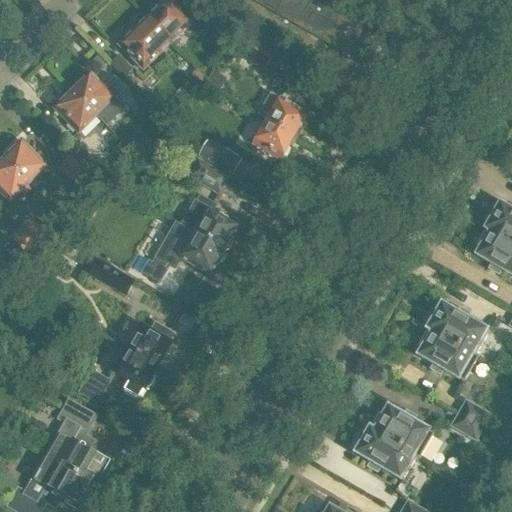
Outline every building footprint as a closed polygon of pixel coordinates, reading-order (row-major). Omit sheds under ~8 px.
[(151,17),(147,20),(172,44),(192,25),(200,17),(182,0),(180,0),(174,7),(167,0),(157,10),(156,10),(155,10),(151,15),(151,17)] [(250,0),(255,3),(297,26),(346,54),(365,19),(330,0),(250,0)] [(138,29),(119,48),(144,72),(172,44),(147,20),(145,23),(143,23),(138,28),(138,29)] [(230,49),(242,38),(225,20),(214,30),(230,49)] [(277,51),(248,35),(236,56),(265,72),(277,51)] [(134,72),(119,58),(110,65),(125,81),(134,72)] [(200,85),(206,79),(198,70),(192,77),(200,85)] [(80,86),(72,94),(97,118),(107,128),(126,109),(117,100),(127,90),(114,78),(103,89),(90,76),(88,78),(85,78),(80,83),(80,86)] [(79,136),(97,118),(72,94),(65,101),(62,101),(57,107),(56,110),(55,111),(79,136)] [(271,94),(258,117),(267,122),(267,123),(294,139),(307,116),(304,114),(305,112),(308,107),(307,107),(296,100),(292,107),(280,100),(271,94)] [(267,123),(254,145),(281,161),(294,139),(267,123)] [(122,144),(131,153),(139,145),(130,137),(122,144)] [(241,161),(210,142),(201,156),(232,176),(241,161)] [(4,162),(30,187),(47,170),(22,144),(20,147),(17,146),(13,151),(12,154),(4,162)] [(124,160),(131,153),(122,144),(115,151),(124,160)] [(71,158),(58,170),(81,193),(93,181),(85,173),(72,159),(71,158)] [(0,193),(11,205),(30,187),(4,162),(0,166),(0,193)] [(220,195),(228,181),(199,163),(190,177),(220,195)] [(94,164),(85,173),(93,181),(95,183),(98,186),(107,178),(94,164)] [(49,208),(64,224),(76,213),(61,197),(49,208)] [(196,204),(181,229),(222,253),(225,248),(229,248),(232,243),(231,239),(238,227),(213,212),(216,207),(200,198),(197,204),(196,204)] [(483,229),(511,246),(511,216),(496,207),(493,212),(487,209),(479,224),(484,227),(483,229)] [(10,239),(31,261),(51,242),(29,220),(10,239)] [(149,264),(143,274),(161,285),(167,274),(165,273),(169,266),(175,270),(183,258),(210,274),(222,253),(181,229),(177,226),(152,266),(149,264)] [(511,246),(483,229),(481,232),(482,232),(473,248),(477,250),(472,258),(511,281),(511,246)] [(28,260),(12,243),(0,255),(0,271),(11,283),(22,272),(19,270),(28,260)] [(87,270),(93,260),(75,251),(69,261),(87,270)] [(87,270),(85,273),(126,297),(134,283),(113,271),(93,260),(87,270)] [(52,307),(42,325),(56,334),(67,316),(52,307)] [(425,330),(473,358),(486,335),(438,308),(435,313),(430,309),(421,325),(427,328),(425,330)] [(171,353),(169,349),(171,346),(170,346),(175,337),(153,324),(150,330),(139,324),(138,326),(135,325),(123,346),(125,348),(124,349),(158,369),(163,360),(167,360),(171,353)] [(472,358),(473,358),(425,330),(424,333),(415,349),(420,351),(415,359),(461,385),(475,360),(472,358)] [(152,378),(158,369),(124,349),(118,360),(123,362),(115,375),(129,383),(124,392),(138,400),(143,391),(145,391),(146,389),(150,389),(154,382),(152,378)] [(92,372),(80,395),(98,405),(110,383),(92,372)] [(44,460),(91,487),(94,481),(92,479),(101,462),(84,453),(91,442),(81,436),(93,416),(66,402),(55,422),(67,429),(57,447),(53,444),(44,460)] [(464,405),(457,416),(480,429),(482,431),(489,418),(464,403),(464,405)] [(368,431),(418,460),(432,437),(386,411),(381,419),(377,416),(368,431)] [(457,416),(450,429),(475,443),(482,431),(480,429),(457,416)] [(417,462),(418,460),(368,431),(368,432),(365,437),(359,434),(351,449),(356,452),(353,457),(401,484),(414,460),(417,462)] [(88,492),(91,487),(44,460),(36,475),(40,477),(29,496),(17,489),(6,510),(10,511),(38,511),(43,505),(52,510),(59,499),(76,508),(85,491),(88,492)]
